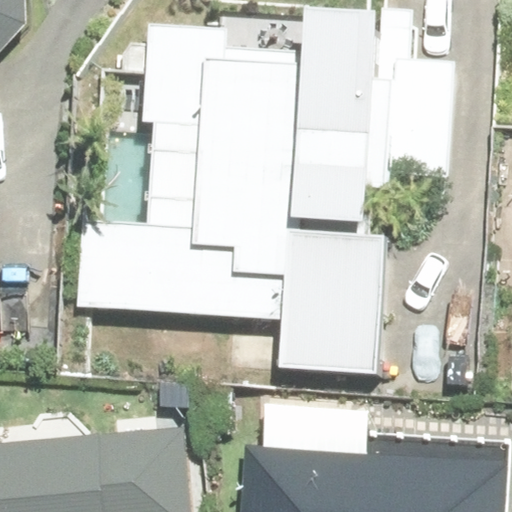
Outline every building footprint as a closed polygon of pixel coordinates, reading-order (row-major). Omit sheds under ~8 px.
[(0,0),(0,56),(12,50),(13,0),(0,0)] [(460,58),(414,55),(416,10),(319,4),(317,29),(142,29),(142,217),(70,217),(70,313),(143,313),(143,317),(286,317),(284,376),(369,378),(371,316),(376,317),(376,191),(400,183),(444,181),(460,58)] [(443,414),(481,417),(480,422),(511,424),(511,101),(503,101),(496,192),(458,190),(443,414)] [(205,511),(195,419),(0,441),(0,511),(205,511)] [(237,511),(509,511),(511,468),(511,457),(372,448),(372,446),(265,441),(264,470),(239,469),(237,511)]
